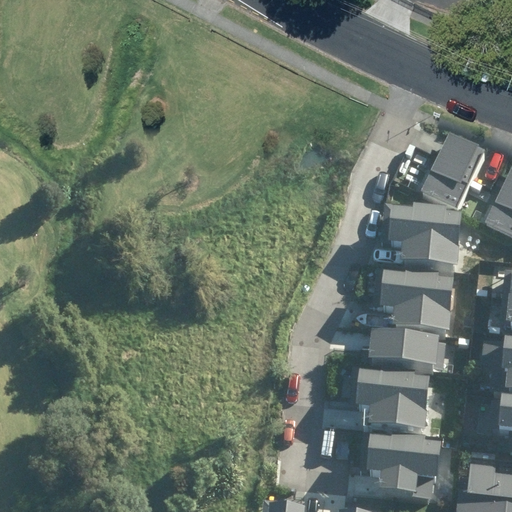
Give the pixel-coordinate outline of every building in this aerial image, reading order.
[(421,193),(459,210),(484,153),(447,137),(421,193)] [(511,171),(487,224),(511,236),(511,171)] [(403,265),(458,271),(463,218),(449,217),(449,212),(416,209),(417,207),(386,204),(383,235),(392,236),(390,249),(405,251),(403,265)] [(395,314),(394,330),(451,335),(456,283),(440,282),(441,275),(379,270),(376,307),(382,307),(382,313),(395,314)] [(372,365),(443,369),(445,341),(374,337),(372,365)] [(491,393),(511,394),(511,346),(485,344),(482,371),(493,372),(491,393)] [(370,428),(427,434),(432,382),(416,380),(416,373),(354,367),(352,394),(360,395),(359,411),(372,412),(370,428)] [(510,435),(508,454),(511,454),(511,403),(494,401),(492,426),(503,427),(502,434),(510,435)] [(379,494),(432,499),(434,482),(439,482),(443,448),(426,446),(427,439),(372,434),(372,440),(365,440),(363,462),(370,463),(369,475),(381,476),(379,494)] [(460,490),(457,511),(511,511),(511,476),(499,475),(499,471),(472,469),(470,490),(460,490)] [(386,511),(345,507),(344,511),(307,511),(303,511),(304,506),(265,502),(263,511),(386,511)]
